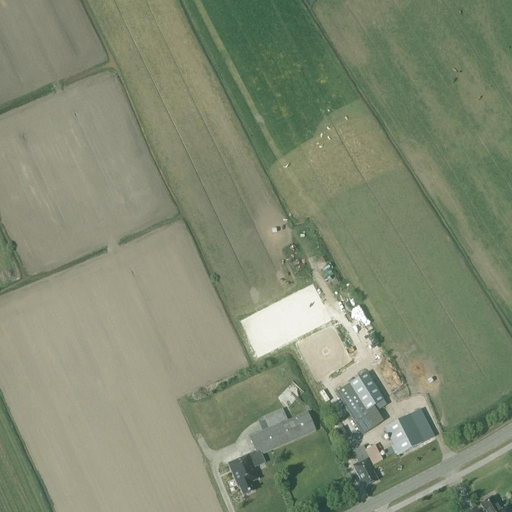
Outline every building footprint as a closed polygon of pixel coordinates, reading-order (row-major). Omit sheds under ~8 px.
[(371,414),(385,404),(366,374),(336,393),(362,435),(378,425),(371,414)] [(420,410),(384,429),(398,456),(434,437),(420,410)] [(307,412),(249,437),(255,452),(257,457),(261,455),(316,432),(307,412)] [(345,427),(340,430),(344,439),(350,436),(345,427)] [(353,466),(364,488),(377,481),(373,471),(375,470),(363,447),(353,452),(358,463),(353,466)] [(237,461),(228,464),(238,488),(240,487),(243,496),(254,491),(250,483),(258,479),(254,468),(265,463),(261,455),(257,457),(255,452),(248,455),(248,456),(237,461)] [(484,511),(511,511),(511,509),(508,503),(499,509),(492,498),(480,505),(484,511)]
